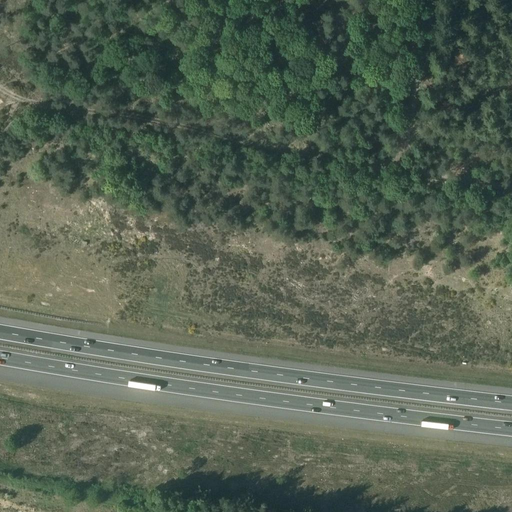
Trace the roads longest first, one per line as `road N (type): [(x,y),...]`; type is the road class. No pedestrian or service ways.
road 1 (motorway): [(0,357),(511,431)]
road 2 (motorway): [(511,401),(0,331)]
road 3 (track): [(399,165),(431,0)]
